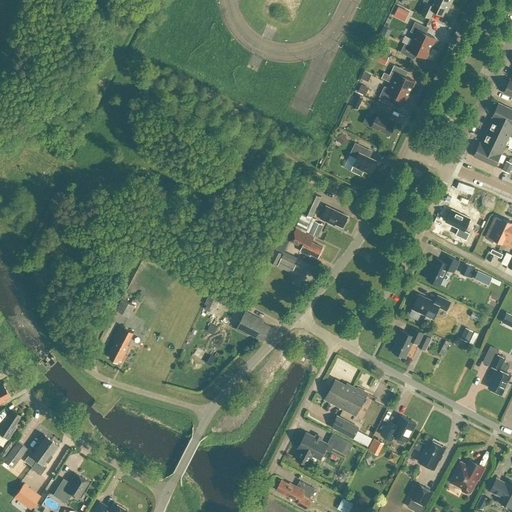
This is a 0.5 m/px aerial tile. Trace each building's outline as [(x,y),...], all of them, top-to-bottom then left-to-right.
[(451,4),(443,0),(423,0),(423,1),(426,2),(421,14),(431,18),(434,11),(443,15),(445,11),(447,12),(451,4)] [(394,16),(404,21),(409,11),(398,6),(394,16)] [(431,48),(436,38),(426,34),(429,28),(415,22),(410,31),(415,34),(413,39),(431,48)] [(385,26),(379,40),(386,43),(392,29),(385,26)] [(426,58),(431,48),(413,39),(410,45),(405,43),(400,52),(414,59),(417,54),(426,58)] [(372,58),(386,64),(389,57),(376,51),(372,58)] [(406,77),(408,72),(394,65),(390,75),(395,77),(392,83),(410,92),(415,81),(406,77)] [(396,97),(406,101),(410,92),(392,83),(389,88),(384,86),(379,97),(393,103),(396,97)] [(365,95),(369,88),(361,84),(358,92),(365,95)] [(357,104),(362,95),(357,93),(353,102),(357,104)] [(511,109),(498,103),(492,116),(511,125),(511,109)] [(396,122),(384,117),(387,111),(375,106),(370,117),(367,115),(362,124),(371,128),(372,126),(390,134),(396,122)] [(511,130),(511,125),(492,116),(492,117),(494,117),(488,130),(511,142),(511,137),(509,136),(511,130)] [(511,142),(488,130),(481,144),(501,154),(506,144),(509,145),(508,148),(511,150),(511,142)] [(340,142),(346,137),(343,133),(336,138),(340,142)] [(365,170),(372,174),(377,161),(366,156),(369,149),(355,143),(350,155),(357,158),(354,165),(351,171),(362,176),(365,170)] [(481,144),(480,143),(474,156),(495,166),(501,154),(481,144)] [(510,173),(511,168),(511,163),(506,161),(502,170),(510,173)] [(312,217),(322,196),(313,192),(295,228),(317,238),(323,225),(315,221),(316,219),(312,217)] [(348,216),(326,206),(320,219),(335,225),(335,224),(343,227),(345,222),(346,222),(348,219),(347,218),(348,216)] [(451,209),(445,221),(458,228),(464,230),(470,218),(451,209)] [(290,222),(295,225),(300,214),(295,212),(290,222)] [(72,223),(61,217),(52,235),(57,238),(59,235),(64,237),(72,223)] [(502,243),(502,242),(511,223),(511,222),(503,218),(502,220),(496,217),(486,238),(496,242),(497,240),(502,243)] [(511,222),(511,223),(502,242),(511,246),(511,222)] [(322,249),(323,247),(312,242),(314,237),(296,228),(291,240),(303,245),(301,250),(318,257),(320,253),(321,252),(322,250),(322,249)] [(282,254),(276,251),(270,263),(276,266),(282,254)] [(284,252),(277,266),(292,273),(296,265),(294,264),(297,258),(284,252)] [(454,272),(459,261),(447,255),(444,262),(436,258),(426,279),(440,285),(448,269),(454,272)] [(476,268),(464,263),(460,272),(471,278),(476,268)] [(213,287),(205,304),(215,309),(223,292),(213,287)] [(150,297),(149,300),(158,304),(162,296),(160,295),(162,291),(154,288),(150,297)] [(446,310),(451,301),(438,295),(435,301),(431,299),(430,301),(426,299),(427,297),(419,294),(418,295),(416,294),(413,300),(416,301),(412,308),(433,318),(439,307),(446,310)] [(115,311),(129,317),(134,306),(121,300),(115,311)] [(264,341),(271,326),(262,322),(264,320),(245,311),(236,329),(247,335),(248,333),(264,341)] [(477,320),(479,315),(473,311),(470,317),(477,320)] [(217,327),(220,321),(214,318),(211,324),(217,327)] [(133,332),(120,325),(113,338),(116,339),(108,354),(111,355),(109,358),(118,362),(119,360),(122,361),(129,346),(127,345),(133,332)] [(465,327),(460,338),(468,341),(473,331),(465,327)] [(432,338),(424,334),(425,333),(413,328),(410,334),(402,330),(392,351),(406,357),(413,341),(419,344),(418,346),(426,350),(432,338)] [(446,340),(439,353),(443,355),(450,342),(446,340)] [(505,358),(496,354),(491,365),(496,368),(490,380),(491,381),(488,387),(502,394),(511,375),(506,372),(509,366),(503,363),(505,358)] [(356,415),(368,393),(357,388),(357,389),(347,383),(346,385),(335,379),(325,398),(356,415)] [(2,399),(9,396),(3,385),(0,386),(0,402),(2,401),(2,399)] [(14,425),(20,415),(12,410),(8,418),(6,416),(0,424),(0,433),(8,439),(16,426),(14,425)] [(359,427),(338,415),(331,427),(353,438),(368,446),(372,438),(357,430),(359,427)] [(416,423),(402,415),(397,424),(389,419),(381,434),(392,440),(394,434),(407,441),(416,423)] [(31,466),(51,439),(43,434),(28,454),(24,451),(27,448),(17,441),(8,454),(2,461),(12,468),(20,458),(31,466)] [(320,458),(327,444),(308,434),(301,448),(302,449),(297,458),(308,463),(312,454),(320,458)] [(378,454),(384,443),(374,438),(368,449),(378,454)] [(434,469),(439,459),(439,458),(441,455),(446,446),(430,438),(418,461),(434,469)] [(59,445),(51,439),(31,466),(30,468),(40,475),(46,466),(44,465),(59,445)] [(340,451),(344,453),(346,449),(349,451),(353,443),(346,439),(340,451)] [(479,479),(485,467),(470,459),(467,465),(461,462),(450,482),(462,487),(463,491),(467,492),(471,492),(478,479),(479,479)] [(28,484),(35,475),(29,470),(21,479),(28,484)] [(88,481),(75,473),(67,486),(61,482),(53,494),(66,503),(71,494),(78,498),(88,481)] [(511,507),(511,481),(509,480),(507,483),(497,478),(490,491),(501,496),(499,500),(511,507)] [(289,483),(282,479),(280,483),(278,483),(277,487),(277,488),(276,490),(298,501),(297,503),(307,509),(311,500),(309,499),(315,488),(303,482),(300,488),(290,482),(289,483)] [(434,491),(418,482),(411,497),(412,498),(407,506),(418,511),(421,511),(425,505),(426,505),(434,491)] [(125,511),(127,509),(113,502),(110,508),(99,501),(92,511),(125,511)]
